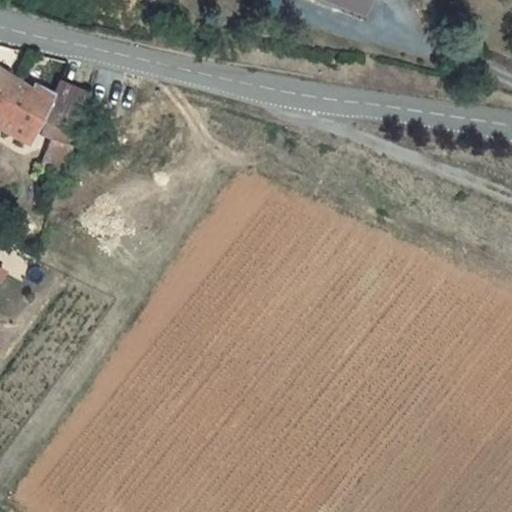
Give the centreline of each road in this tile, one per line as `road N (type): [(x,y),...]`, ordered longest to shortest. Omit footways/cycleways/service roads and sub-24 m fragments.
road 1 (tertiary): [(511,127),(292,92),(0,29)]
road 2 (track): [(292,92),(313,116),(511,199)]
